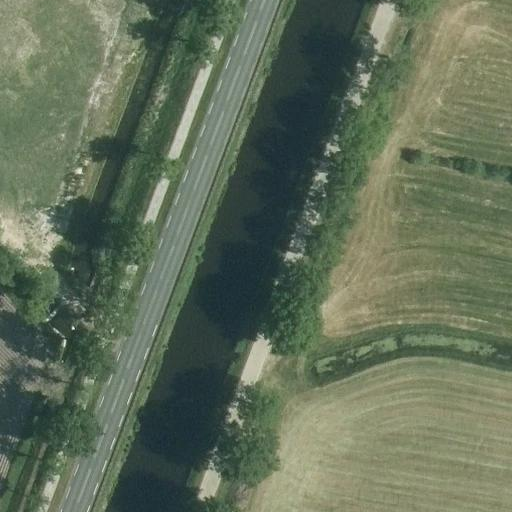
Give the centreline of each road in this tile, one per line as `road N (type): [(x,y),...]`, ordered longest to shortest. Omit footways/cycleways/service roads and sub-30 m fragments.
road 1 (primary): [(71,511),(262,0)]
road 2 (unclassified): [(202,511),(390,0)]
